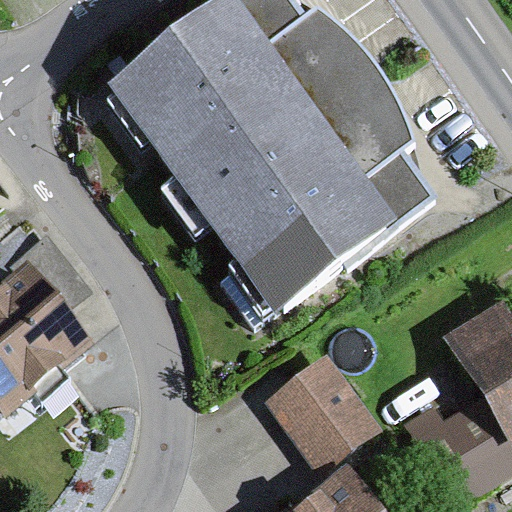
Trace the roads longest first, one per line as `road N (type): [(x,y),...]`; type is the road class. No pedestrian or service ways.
road 1 (residential): [(0,104),(134,292),(162,422),(156,481),(143,511)]
road 2 (residential): [(129,0),(0,92)]
